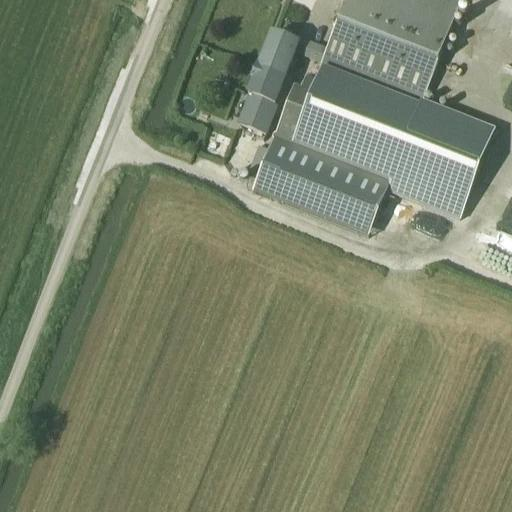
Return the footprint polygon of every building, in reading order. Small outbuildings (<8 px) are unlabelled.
[(463,4),(453,0),(347,0),(327,52),(321,68),(422,108),(463,4)] [(327,52),(296,40),(294,46),(271,37),(248,97),(249,98),(237,127),(265,137),(277,109),(276,108),(296,58),(321,68),(327,52)] [(511,47),(510,46),(491,104),(511,110),(511,47)] [(294,89),(253,195),(319,221),(369,240),(387,195),(460,223),(495,134),(429,108),(417,115),(319,77),(317,83),(306,79),(302,91),(294,89)] [(511,243),(487,235),(482,250),(511,259),(511,243)]
